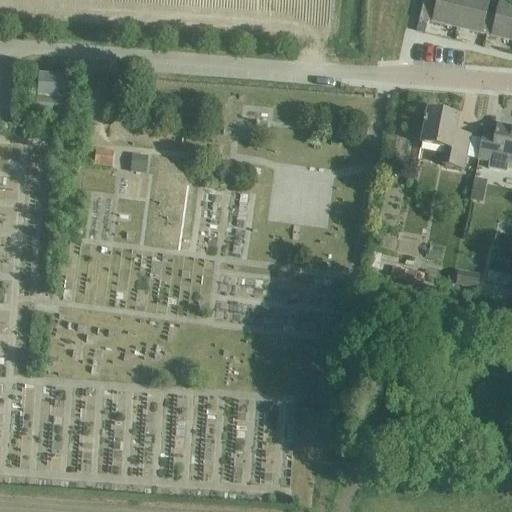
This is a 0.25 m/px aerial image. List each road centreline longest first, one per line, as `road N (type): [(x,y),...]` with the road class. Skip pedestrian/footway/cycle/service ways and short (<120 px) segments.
road 1 (unclassified): [(342,71),(0,47)]
road 2 (residential): [(511,83),(342,71)]
